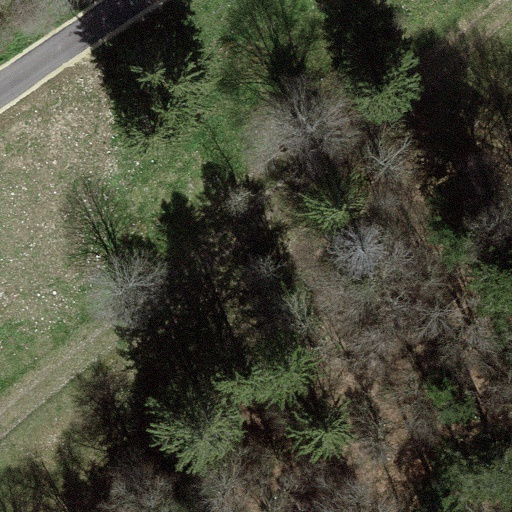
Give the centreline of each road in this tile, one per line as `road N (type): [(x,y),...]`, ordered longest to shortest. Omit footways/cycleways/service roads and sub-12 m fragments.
road 1 (track): [(511,7),(0,432)]
road 2 (unclassified): [(0,96),(140,0)]
